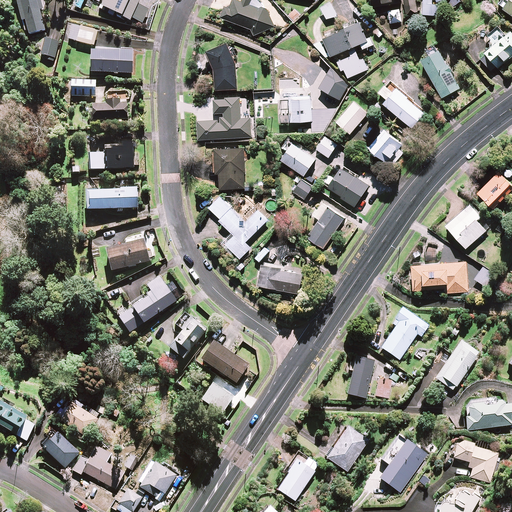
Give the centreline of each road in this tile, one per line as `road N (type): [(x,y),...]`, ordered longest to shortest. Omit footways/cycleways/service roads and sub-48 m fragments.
road 1 (residential): [(190,0),(170,44),(178,214),(209,283),(305,354)]
road 2 (residential): [(361,272),(417,194),(511,105)]
road 3 (residential): [(201,511),(305,354)]
road 4 (residential): [(361,272),(407,300),(511,309)]
